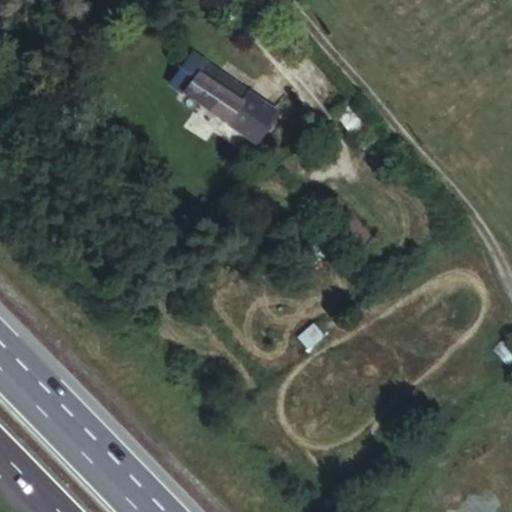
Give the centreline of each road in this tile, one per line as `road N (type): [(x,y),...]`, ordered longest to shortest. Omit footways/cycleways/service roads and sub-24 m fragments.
road 1 (track): [(276,0),(474,218),(511,286)]
road 2 (motorway): [(167,511),(0,341)]
